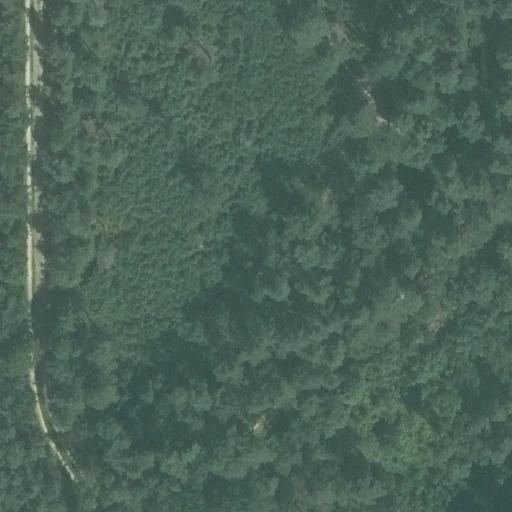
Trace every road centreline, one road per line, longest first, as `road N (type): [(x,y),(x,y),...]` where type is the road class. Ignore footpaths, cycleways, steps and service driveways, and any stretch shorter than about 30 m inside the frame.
road 1 (track): [(70,451),(47,412),(42,373),(34,0)]
road 2 (track): [(511,216),(178,511)]
